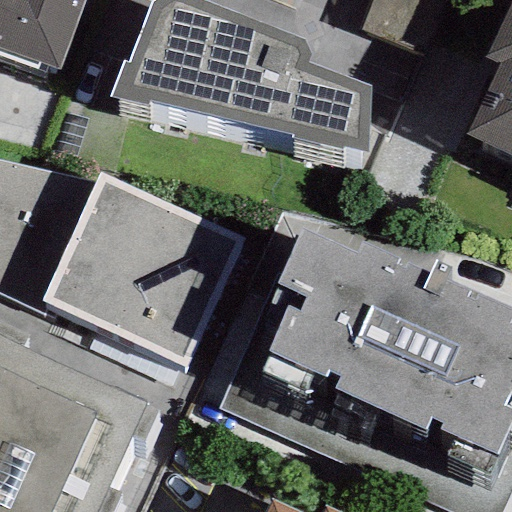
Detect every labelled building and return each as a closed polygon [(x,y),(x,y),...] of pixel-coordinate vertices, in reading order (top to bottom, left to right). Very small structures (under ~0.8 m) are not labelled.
[(98,0),(0,0),(0,95),(57,114),(98,0)] [(448,0),(371,0),(361,30),(429,55),(448,0)] [(170,8),(148,23),(129,83),(121,82),(108,117),(145,128),(148,121),(289,153),(289,160),(340,173),(343,168),(367,174),(369,106),(307,85),(310,74),(304,60),(170,8)] [(511,10),(484,71),(500,79),(468,147),(511,167),(511,10)] [(0,311),(43,330),(99,214),(100,202),(0,176),(0,311)] [(245,283),(99,214),(43,330),(39,339),(184,408),(245,283)] [(511,456),(511,341),(511,340),(511,328),(446,298),(452,286),(434,278),(428,290),(362,260),(357,270),(301,244),(274,302),(305,316),(299,330),(287,324),(256,391),(304,413),(314,391),(325,396),(327,390),(339,395),(333,407),(425,449),(430,437),(442,443),(439,448),(454,455),(445,474),(488,494),(506,454),(511,456)] [(0,511),(125,511),(129,504),(143,510),(157,477),(19,416),(25,403),(0,392),(0,511)]
